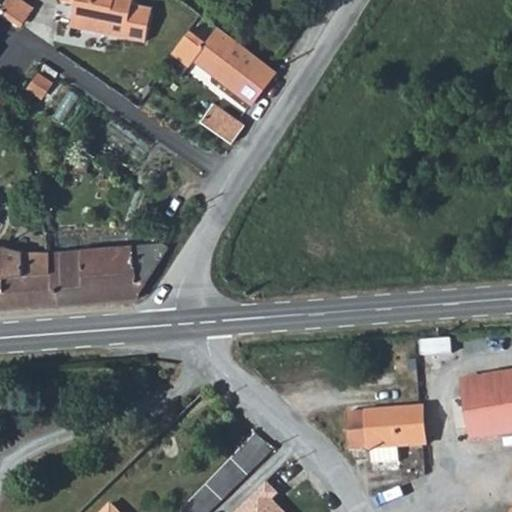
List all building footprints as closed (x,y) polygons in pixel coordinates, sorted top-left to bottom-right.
[(31,0),(11,0),(4,11),(28,27),(42,7),(31,0)] [(119,23),(133,24),(136,0),(84,0),(85,3),(83,17),(102,20),(101,34),(118,36),(119,23)] [(81,31),(101,34),(102,20),(83,17),(81,31)] [(171,48),(176,52),(193,30),(188,26),(171,48)] [(198,56),(201,53),(193,46),(203,33),(197,27),(193,30),(176,52),(190,64),(198,56)] [(257,101),(278,72),(220,27),(210,39),(203,33),(193,46),(201,53),(198,56),(257,101)] [(31,91),(47,102),(60,82),(45,71),(31,91)] [(11,98),(3,93),(0,96),(0,103),(4,107),(11,98)] [(66,154),(64,165),(86,171),(92,157),(78,152),(76,157),(66,154)] [(7,244),(0,244),(0,308),(61,304),(59,269),(50,270),(49,249),(34,250),(7,244)] [(173,245),(49,249),(50,270),(59,269),(61,304),(139,298),(173,245)] [(476,437),(511,430),(511,374),(466,383),(476,437)] [(373,449),(401,446),(429,443),(426,409),(371,415),(373,449)] [(351,450),(373,449),(371,415),(348,418),(351,450)] [(403,460),(401,446),(373,449),(375,463),(403,460)]
